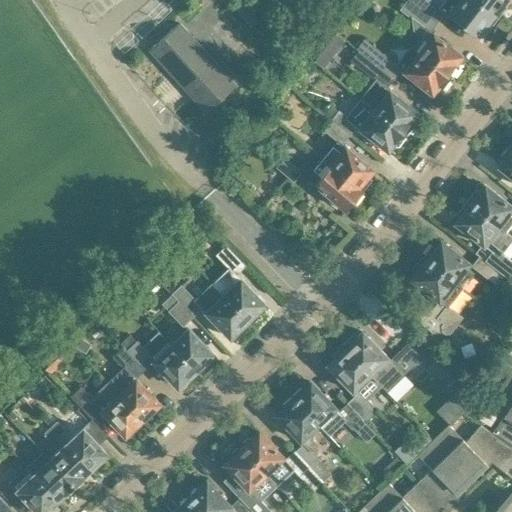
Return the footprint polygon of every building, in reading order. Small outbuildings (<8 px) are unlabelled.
[(462,55),(432,32),(439,23),(409,0),(406,0),(400,8),(412,18),(414,30),(420,34),(410,46),(451,78),(459,67),(459,64),(456,62),(462,55)] [(497,18),(473,0),(446,0),(442,7),(432,0),(409,0),(439,23),(446,13),(476,37),(483,29),(485,31),(488,31),(497,18)] [(505,0),(473,0),(497,18),(506,7),(506,4),(504,2),(505,0)] [(235,86),(179,24),(150,51),(206,112),(235,86)] [(451,78),(410,46),(397,63),(365,37),(357,48),(359,49),(357,51),(394,79),(401,69),(432,94),(437,87),(440,89),(442,89),(451,78)] [(417,113),(386,89),(394,79),(357,51),(350,60),(375,79),(360,99),(366,103),(407,135),(414,125),(414,121),(412,119),(417,113)] [(407,135),(366,103),(353,120),(339,109),(338,110),(330,104),(324,113),(329,117),(328,118),(349,135),(356,126),(388,151),(393,144),(395,146),(398,146),(407,135)] [(373,170),(342,145),(349,135),(328,118),(321,127),(321,130),(322,132),(323,132),(324,132),(325,132),(326,131),(337,140),(322,159),(361,191),(371,180),(367,177),(373,170)] [(504,160),(499,167),(511,176),(511,146),(510,145),(502,155),(502,159),(504,160)] [(284,156),(275,167),(293,182),(300,172),(346,210),(361,191),(322,159),(314,168),(311,166),(312,163),(307,158),(305,161),(299,168),(284,156)] [(477,189),(467,202),(499,227),(503,231),(511,220),(511,219),(508,216),(511,210),(511,206),(485,185),(480,192),(477,189)] [(511,237),(499,227),(467,202),(457,214),(460,217),(455,223),(486,247),(479,256),(504,275),(505,274),(508,277),(511,271),(511,263),(501,255),(511,240),(511,237)] [(470,264),(441,241),(436,248),(433,245),(423,258),(461,288),(462,287),(472,274),(466,269),(470,264)] [(245,266),(227,246),(217,256),(228,267),(236,275),(245,266)] [(504,275),(479,256),(472,265),(487,277),(488,277),(497,284),(504,275)] [(461,288),(423,258),(413,270),(416,272),(411,279),(438,301),(429,313),(426,310),(417,322),(432,333),(449,334),(461,320),(462,317),(447,306),(449,304),(453,305),(465,289),(462,287),(461,288)] [(228,267),(212,283),(223,294),(223,295),(250,324),(258,316),(257,312),(265,305),(240,278),(236,275),(228,267)] [(250,324),(223,295),(223,294),(212,283),(196,299),(203,306),(202,308),(230,337),(238,330),(243,331),(250,324)] [(173,293),(193,316),(202,308),(203,306),(196,299),(182,284),(173,293)] [(193,316),(173,293),(162,304),(184,325),(193,316)] [(213,354),(187,326),(169,343),(197,373),(207,364),(205,362),(213,354)] [(197,373),(169,343),(158,331),(144,345),(138,339),(136,340),(130,334),(121,343),(123,346),(141,365),(142,365),(152,354),(154,356),(151,359),(178,387),(186,380),(188,382),(197,373)] [(414,364),(401,351),(391,360),(387,357),(362,332),(355,338),(352,335),(342,345),(386,391),(412,366),(414,364)] [(82,339),(76,348),(85,353),(90,344),(82,339)] [(423,360),(408,344),(401,351),(414,364),(412,366),(414,368),(416,367),(423,360)] [(334,359),(327,365),(353,392),(355,393),(346,402),(363,419),(373,410),(373,402),(374,402),(386,391),(342,345),(331,356),(334,359)] [(160,404),(135,378),(145,368),(142,365),(141,365),(123,346),(113,355),(123,366),(106,382),(142,420),(144,418),(148,419),(152,415),(151,412),(160,404)] [(511,371),(510,370),(500,386),(511,394),(511,371)] [(142,420),(106,382),(92,396),(82,385),(71,395),(92,418),(100,410),(125,436),(134,428),(137,429),(141,425),(141,422),(142,420)] [(295,397),(293,399),(319,426),(327,435),(338,424),(344,420),(352,428),(363,419),(346,402),(338,410),(336,409),(311,383),(302,391),(298,390),(295,394),(295,397)] [(511,394),(500,386),(487,405),(503,416),(492,433),(511,445),(511,394)] [(462,404),(471,394),(461,387),(453,396),(462,404)] [(318,426),(293,399),(292,400),(288,399),(285,403),(285,406),(276,415),(303,444),(295,450),(293,451),(309,467),(316,475),(317,475),(321,479),(330,471),(311,450),(318,443),(309,435),(318,426)] [(57,419),(50,427),(59,437),(67,430),(57,419)] [(449,424),(433,439),(473,480),(492,462),(505,472),(511,463),(511,445),(492,433),(480,425),(468,439),(465,442),(449,424)] [(59,437),(50,427),(44,432),(54,442),(59,437)] [(107,453),(99,444),(83,427),(66,443),(91,469),(97,463),(99,465),(108,457),(105,455),(107,453)] [(309,467),(293,451),(284,459),(258,431),(251,439),(247,438),(243,443),(244,446),(241,448),(275,483),(293,466),(301,474),(309,467)] [(473,480),(433,439),(418,454),(434,472),(420,486),(444,511),(447,511),(457,503),(453,499),(473,480)] [(405,441),(394,451),(398,455),(405,462),(407,463),(417,453),(405,441)] [(91,469),(66,443),(49,459),(77,488),(87,478),(84,475),(91,469)] [(275,483),(241,448),(240,449),(236,448),(232,453),(233,456),(224,464),(247,489),(238,497),(252,511),(271,511),(259,499),(275,483)] [(42,452),(26,467),(58,501),(64,495),(66,498),(77,488),(49,459),(42,452)] [(389,478),(405,462),(398,455),(383,470),(389,477),(389,478)] [(511,511),(511,463),(505,472),(511,478),(511,495),(503,507),(509,511),(511,511)] [(26,467),(9,483),(36,511),(45,511),(48,510),(49,511),(50,511),(59,505),(56,502),(58,501),(26,467)] [(230,505),(206,480),(198,487),(195,488),(191,492),(190,495),(189,497),(202,511),(252,511),(238,497),(230,505)] [(444,511),(420,486),(405,500),(388,483),(373,498),(386,511),(444,511)] [(202,511),(189,497),(187,498),(183,499),(180,502),(179,505),(172,511),(202,511)] [(12,511),(0,498),(0,511),(12,511)] [(386,511),(373,498),(357,511),(386,511)]
